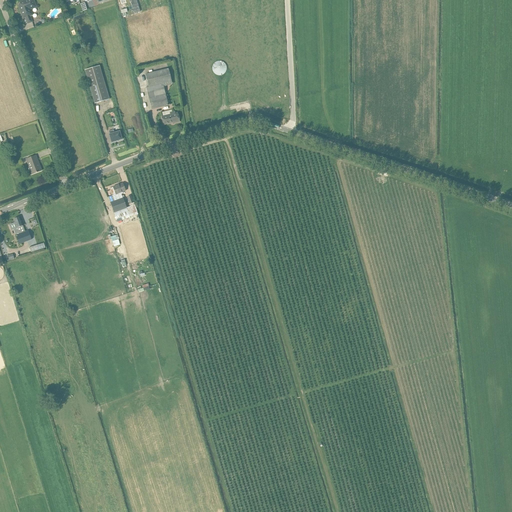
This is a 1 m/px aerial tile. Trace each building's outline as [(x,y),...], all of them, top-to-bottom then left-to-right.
[(25,17),(28,23),(32,22),(30,16),(33,15),(31,11),(31,12),(29,8),(35,6),(33,0),(25,0),(19,2),(20,5),(21,5),(22,6),(19,7),(23,18),(25,17)] [(219,76),(221,75),(222,75),(223,75),(224,74),(225,73),(226,72),(226,71),(226,70),(227,68),(226,67),(226,66),(226,65),(225,64),(224,63),(223,62),(222,61),(221,61),(219,61),(218,61),(217,61),(216,62),(215,63),(214,64),(213,65),(212,66),(212,67),(212,68),(212,70),(212,71),(213,72),(214,73),(215,74),(216,75),(217,75),(218,75),(219,76)] [(99,66),(85,70),(95,104),(109,99),(99,66)] [(145,74),(148,87),(146,87),(151,109),(168,105),(163,86),(172,84),(168,69),(145,74)] [(164,124),(174,122),(174,123),(179,121),(177,113),(175,113),(174,112),(170,113),(170,115),(162,117),(164,124)] [(114,133),(113,130),(108,131),(109,134),(111,143),(122,139),(119,131),(114,133)] [(136,133),(137,133),(136,130),(129,133),(133,144),(140,141),(136,133)] [(35,155),(26,159),(31,174),(41,171),(35,155)] [(121,198),(119,193),(125,191),(122,183),(113,187),(109,188),(112,195),(108,197),(110,202),(114,213),(116,219),(129,215),(130,217),(138,214),(134,205),(131,195),(127,197),(130,206),(127,208),(123,198),(121,198)] [(25,231),(23,225),(20,217),(13,219),(16,228),(13,229),(19,244),(31,240),(28,230),(25,231)] [(43,243),(28,247),(29,252),(44,248),(43,243)]
